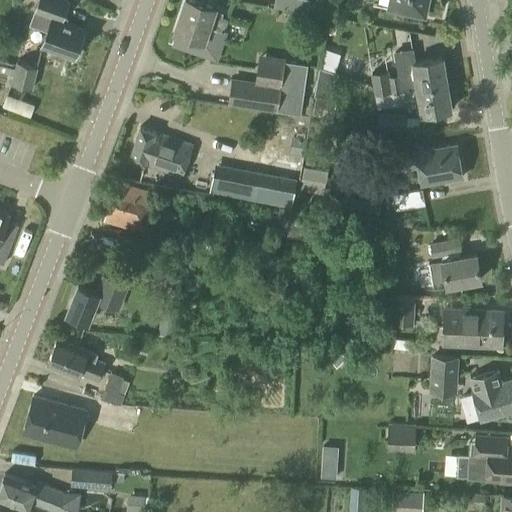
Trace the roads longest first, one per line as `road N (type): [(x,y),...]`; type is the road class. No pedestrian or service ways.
road 1 (tertiary): [(71,202),(144,0)]
road 2 (tertiary): [(0,389),(71,202)]
road 3 (tertiary): [(503,163),(475,0)]
